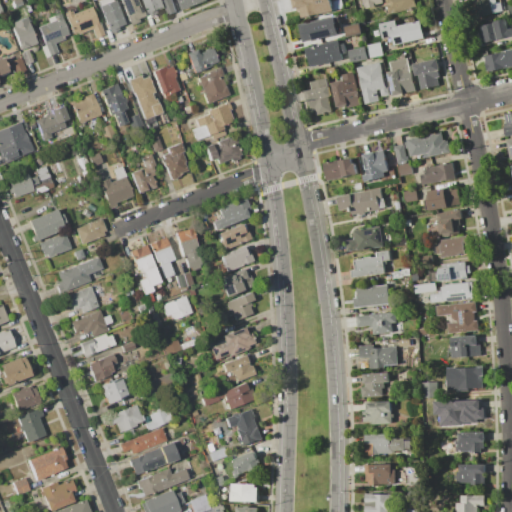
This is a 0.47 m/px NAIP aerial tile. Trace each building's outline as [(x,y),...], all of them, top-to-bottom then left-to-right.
[(13,0),(21,0),(23,5),(14,9),(11,1),(13,0)] [(115,0),(125,24),(118,27),(119,30),(111,34),(99,6),(100,5),(98,0),(115,0)] [(138,20),(139,22),(131,25),(119,0),(138,0),(145,17),(138,20)] [(142,0),(162,0),(165,8),(158,11),(159,14),(150,18),(142,0)] [(172,0),(177,12),(169,16),(165,8),(162,0),(172,0)] [(204,0),(182,10),(178,0),(204,0)] [(291,0),(341,0),(343,8),(301,19),(299,10),(296,11),(295,8),(294,8),(291,0)] [(414,0),(416,7),(388,14),(385,0),(367,5),(366,0),(414,0)] [(495,0),(496,3),(501,2),(504,11),(474,18),(472,9),(478,7),(476,0),(495,0)] [(91,6),(93,10),(95,10),(97,16),(95,17),(97,21),(99,20),(105,34),(96,38),(92,29),(77,35),(76,33),(73,34),(64,13),(72,10),(73,14),(91,6)] [(46,18),(58,13),(67,35),(62,37),(63,40),(53,44),(56,53),(45,58),(40,46),(44,45),(36,27),(48,22),(46,18)] [(301,31),(304,30),(302,23),(311,21),(310,19),(318,17),(319,19),(339,14),(343,33),(303,42),(301,31)] [(12,27),(14,27),(12,22),(27,16),(31,25),(30,26),(37,43),(21,50),(12,27)] [(507,29),(511,28),(511,35),(509,36),(510,38),(497,41),(497,39),(483,42),(482,37),(480,37),(479,33),(481,32),(479,26),(493,22),(493,21),(505,18),(507,29)] [(390,34),(382,36),(379,26),(391,24),(391,27),(419,20),(424,38),(393,45),(390,34)] [(344,26),(359,23),(362,34),(347,37),(344,26)] [(304,48),(337,40),(338,44),(344,43),(346,52),(341,53),(342,59),(309,67),(307,58),(304,59),(303,53),(305,53),(304,48)] [(380,42),(383,55),(369,58),(366,45),(380,42)] [(347,50),(364,46),(367,58),(350,62),(347,50)] [(209,64),(210,66),(194,73),(185,53),(195,49),(197,54),(204,51),(204,49),(208,47),(209,49),(212,48),(217,61),(209,64)] [(511,48),(511,67),(488,73),(484,55),(511,48)] [(28,49),(34,62),(25,66),(21,56),(20,53),(28,49)] [(21,56),(25,66),(26,70),(14,76),(8,62),(21,56)] [(386,72),(391,70),(389,62),(408,57),(416,91),(392,96),(386,72)] [(439,76),(436,76),(439,85),(422,89),(419,75),(415,76),(412,63),(437,57),(440,70),(438,71),(439,76)] [(379,101),(365,104),(357,67),(379,61),(384,79),(386,79),(390,95),(382,97),(380,89),(376,90),(379,101)] [(163,94),(162,92),(160,92),(151,71),(165,65),(166,68),(171,65),(176,76),(174,77),(179,90),(169,94),(168,92),(163,94)] [(220,66),(226,80),(223,81),(229,94),(207,103),(197,78),(208,74),(208,72),(220,66)] [(353,72),(361,105),(349,108),(349,105),(339,108),(338,107),(337,107),(331,82),(342,79),(341,74),(353,72)] [(144,119),(133,93),(130,94),(126,83),(128,82),(127,80),(140,74),(141,78),(148,76),(155,92),(151,93),(154,99),(155,98),(161,112),(144,119)] [(310,81),(325,78),(327,85),(328,85),(330,96),(328,96),(331,112),(317,115),(315,110),(311,111),(308,101),(307,101),(305,90),(312,89),(310,81)] [(120,92),(122,91),(126,102),(124,102),(127,108),(122,110),(126,122),(123,125),(117,126),(112,114),(110,115),(100,89),(116,83),(120,92)] [(92,93),(100,115),(79,124),(70,102),(92,93)] [(180,95),(183,101),(178,103),(175,98),(180,95)] [(228,101),(232,110),(229,110),(234,121),(222,125),(226,135),(213,140),(211,135),(196,141),(191,129),(198,126),(195,118),(208,113),(207,110),(228,101)] [(50,109),(62,104),(68,119),(63,121),(66,127),(50,134),(52,138),(44,141),(40,132),(34,135),(31,128),(37,125),(35,120),(51,113),(50,109)] [(184,108),(190,105),(193,112),(187,115),(184,108)] [(504,114),(511,112),(511,135),(505,137),(502,123),(506,123),(504,114)] [(128,117),(137,113),(144,129),(134,133),(128,117)] [(5,163),(3,158),(0,159),(0,129),(20,121),(28,142),(31,141),(34,150),(5,163)] [(423,158),(423,154),(410,157),(408,148),(406,148),(405,142),(407,141),(407,139),(442,132),(444,140),(448,140),(450,152),(423,158)] [(148,139),(157,135),(162,148),(154,152),(148,139)] [(219,145),(217,141),(228,137),(229,139),(235,136),(238,142),(236,143),(241,154),(239,155),(240,158),(231,162),(230,159),(218,164),(216,158),(210,161),(204,146),(212,143),(213,147),(219,145)] [(163,155),(168,152),(166,148),(180,142),(184,152),(182,152),(186,162),(184,163),(187,170),(179,173),(180,176),(171,180),(162,159),(164,158),(163,155)] [(406,163),(410,162),(412,173),(400,176),(397,165),(399,165),(398,163),(397,163),(393,146),(403,144),(406,155),(407,155),(408,161),(405,161),(406,163)] [(366,174),(365,168),(363,169),(362,165),(365,164),(362,154),(383,150),(387,168),(393,167),(393,169),(395,177),(364,183),(363,175),(366,174)] [(98,152),(102,162),(93,166),(88,156),(98,152)] [(145,167),(141,157),(151,153),(156,166),(153,167),(155,171),(153,172),(154,175),(152,176),(156,186),(138,193),(130,173),(145,167)] [(351,163),(353,162),(356,174),(343,177),(344,178),(328,182),(327,177),(325,177),(324,171),(325,170),(323,163),(339,159),(339,161),(350,158),(351,163)] [(422,184),(420,174),(422,174),(422,170),(424,169),(424,167),(453,162),(455,179),(422,184)] [(40,183),(36,175),(34,170),(45,165),(54,187),(36,194),(34,190),(33,186),(40,183)] [(104,201),(100,190),(101,190),(98,182),(108,178),(110,182),(117,179),(113,169),(121,166),(133,196),(115,203),(116,205),(109,209),(106,201),(104,201)] [(33,186),(34,190),(14,198),(11,193),(10,194),(7,187),(10,186),(7,180),(26,172),(29,178),(36,175),(40,183),(33,186)] [(360,182),(362,190),(355,191),(353,183),(360,182)] [(366,214),(357,216),(356,213),(352,214),(351,209),(341,211),(338,196),(380,187),(382,198),(383,197),(385,207),(380,208),(380,210),(365,213),(366,214)] [(428,198),(429,198),(428,191),(444,188),(445,190),(457,188),(460,204),(447,206),(448,208),(431,211),(431,209),(430,209),(428,198)] [(402,191),(415,189),(417,201),(404,203),(402,191)] [(231,203),(245,198),(250,209),(245,211),(248,217),(215,231),(211,221),(221,217),(218,209),(224,206),(223,204),(230,201),(231,203)] [(32,242),(30,236),(33,235),(27,220),(56,208),(58,215),(62,213),(66,223),(62,224),(65,229),(32,242)] [(458,225),(459,234),(443,237),(442,234),(440,234),(438,220),(437,214),(461,209),(462,219),(459,219),(460,225),(458,225)] [(101,218),(106,231),(102,232),(104,236),(82,245),(75,228),(101,218)] [(243,224),(245,229),(246,228),(251,239),(224,250),(223,246),(221,247),(218,239),(219,239),(217,233),(241,223),(242,225),(243,224)] [(353,239),(353,236),(354,236),(353,230),(379,226),(382,247),(356,251),(356,250),(347,251),(345,240),(353,239)] [(196,255),(199,254),(202,264),(199,265),(199,268),(191,270),(190,267),(187,268),(184,258),(186,257),(185,255),(182,256),(175,232),(192,227),(198,251),(195,252),(196,255)] [(66,234),(71,245),(69,245),(70,247),(71,248),(48,258),(46,254),(43,256),(38,244),(64,233),(65,235),(66,234)] [(437,254),(436,250),(433,251),(432,245),(439,244),(439,240),(466,235),(467,246),(464,246),(465,254),(442,258),(441,253),(437,254)] [(119,240),(124,237),(129,249),(124,252),(119,240)] [(159,261),(156,262),(149,244),(165,237),(174,259),(168,262),(173,275),(163,279),(158,265),(160,264),(159,261)] [(79,244),(81,248),(78,249),(79,252),(73,254),(71,248),(70,247),(79,244)] [(144,278),(140,269),(137,270),(131,255),(134,254),(133,250),(146,244),(155,268),(153,269),(159,282),(150,286),(152,291),(143,295),(137,280),(144,278)] [(248,251),(249,251),(253,261),(233,269),(231,266),(225,269),(220,255),(244,245),(244,246),(246,246),(248,251)] [(352,278),(351,270),(355,270),(354,260),(363,259),(363,257),(370,256),(371,258),(375,257),(375,252),(388,250),(390,260),(386,260),(386,264),(383,264),(384,273),(352,278)] [(432,254),(433,263),(421,264),(420,255),(432,254)] [(56,272),(83,261),(92,281),(64,292),(64,291),(61,292),(57,282),(60,280),(56,272)] [(465,265),(469,265),(470,273),(467,274),(467,278),(440,281),(437,276),(438,269),(451,267),(451,263),(464,261),(465,265)] [(220,278),(243,268),(246,275),(250,274),(255,285),(225,297),(221,286),(223,285),(220,278)] [(402,277),(403,278),(391,279),(390,272),(400,271),(400,270),(408,268),(410,276),(402,277)] [(189,271),(193,284),(180,288),(176,275),(189,271)] [(413,285),(435,282),(436,290),(414,293),(413,285)] [(430,303),(429,294),(438,293),(438,291),(441,291),(440,287),(445,287),(445,285),(469,282),(470,290),(472,290),(473,299),(430,303)] [(99,283),(104,295),(96,299),(91,287),(99,283)] [(73,310),(72,306),(65,309),(60,297),(90,285),(91,287),(96,299),(99,306),(82,313),(79,307),(73,310)] [(377,285),(377,286),(387,285),(389,303),(354,307),(353,297),(357,297),(356,296),(356,295),(355,294),(355,292),(356,291),(357,290),(356,287),(377,285)] [(225,302),(250,291),(253,299),(250,301),(252,305),(249,306),(251,313),(235,320),(233,315),(231,316),(225,302)] [(183,315),(174,319),(173,317),(170,317),(169,315),(165,316),(160,305),(185,295),(192,312),(189,313),(190,315),(184,317),(183,315)] [(454,321),(454,318),(451,318),(451,314),(437,316),(436,305),(475,302),(476,312),(474,312),(474,320),(478,320),(479,331),(448,334),(447,323),(457,322),(457,320),(454,321)] [(0,303),(2,303),(9,321),(0,324),(0,303)] [(71,324),(70,322),(99,310),(102,317),(109,314),(112,322),(105,325),(106,327),(108,327),(109,330),(103,333),(103,332),(92,336),(89,331),(82,333),(81,329),(74,332),(74,330),(72,331),(70,324),(71,324)] [(368,326),(357,327),(356,316),(395,311),(396,323),(391,323),(392,332),(373,334),(372,327),(368,328),(368,326)] [(157,312),(162,324),(155,327),(150,315),(157,312)] [(148,316),(152,325),(147,328),(143,319),(148,316)] [(229,353),(214,359),(207,344),(223,338),(222,335),(244,326),(247,334),(250,332),(255,343),(248,345),(249,348),(230,356),(229,353)] [(0,331),(8,328),(10,334),(12,333),(14,340),(13,340),(16,346),(0,352),(0,331)] [(418,328),(427,328),(427,336),(418,336),(418,328)] [(105,333),(106,336),(111,334),(115,344),(85,357),(79,343),(92,338),(92,339),(105,333)] [(451,337),(476,335),(476,344),(480,343),(481,356),(451,358),(450,345),(451,345),(451,337)] [(170,341),(178,338),(182,349),(166,356),(161,345),(164,344),(163,341),(169,338),(170,341)] [(399,340),(409,339),(410,346),(399,347),(399,340)] [(121,345),(133,341),(136,348),(123,353),(121,345)] [(358,346),(373,345),(373,348),(396,346),(397,365),(385,366),(385,368),(370,369),(369,357),(359,358),(358,346)] [(93,382),(88,368),(89,368),(88,364),(113,353),(117,362),(111,364),(114,371),(110,372),(111,375),(93,382)] [(229,370),(224,372),(221,364),(245,355),(249,366),(255,364),(258,372),(235,383),(229,370)] [(0,364),(23,356),(26,363),(27,362),(31,373),(30,373),(31,375),(7,385),(6,383),(3,384),(0,378),(3,377),(0,368),(0,364)] [(452,368),(478,367),(478,375),(482,375),(482,388),(469,388),(469,391),(453,392),(452,368)] [(383,383),(384,396),(362,397),(361,387),(365,387),(365,384),(364,384),(363,374),(388,372),(389,383),(383,383)] [(100,385),(120,376),(125,388),(127,388),(129,393),(127,394),(128,396),(108,404),(100,385)] [(144,384),(155,379),(159,390),(148,395),(144,384)] [(437,381),(437,397),(423,397),(422,382),(437,381)] [(229,410),(226,404),(225,405),(222,399),(204,406),(200,397),(226,386),(227,389),(244,382),(248,389),(251,388),(255,399),(229,410)] [(25,387),(31,385),(32,389),(34,387),(38,395),(32,398),(33,401),(31,401),(33,405),(18,411),(10,393),(25,386),(25,387)] [(455,401),(478,400),(479,408),(483,407),(484,419),(477,420),(477,423),(456,424),(455,401)] [(391,414),(392,414),(393,424),(370,425),(370,422),(363,422),(363,411),(366,411),(366,402),(390,401),(391,414)] [(136,426),(120,433),(116,422),(111,424),(107,415),(135,404),(140,415),(142,414),(144,420),(135,424),(136,426)] [(148,414),(155,412),(154,409),(161,406),(164,414),(166,413),(167,414),(169,414),(171,418),(169,419),(170,421),(168,421),(168,423),(148,431),(145,423),(151,421),(148,414)] [(22,431),(21,432),(18,426),(20,425),(17,417),(40,408),(43,416),(38,418),(45,435),(27,442),(22,431)] [(250,408),(263,438),(242,447),(240,442),(238,443),(235,437),(238,436),(236,430),(237,429),(235,425),(228,428),(225,419),(250,408)] [(190,411),(195,409),(198,414),(193,417),(190,411)] [(132,455),(129,449),(122,452),(119,444),(162,427),(166,437),(158,440),(159,443),(132,455)] [(470,451),(455,451),(455,440),(458,440),(458,432),(484,432),(484,448),(481,448),(481,453),(470,453),(470,451)] [(391,437),(404,437),(404,451),(394,451),(394,453),(379,453),(379,455),(368,455),(368,452),(365,452),(365,435),(391,435),(391,437)] [(181,438),(181,439),(183,438),(185,442),(183,443),(184,445),(174,449),(178,458),(135,475),(128,459),(181,438)] [(27,459),(61,446),(66,459),(63,460),(67,468),(56,472),(56,473),(49,476),(49,475),(36,480),(27,459)] [(208,453),(223,446),(227,456),(211,462),(208,453)] [(258,464),(259,468),(248,472),(248,470),(239,474),(240,476),(234,478),(232,471),(236,470),(231,459),(252,451),(255,458),(258,457),(260,463),(258,464)] [(396,472),(396,478),(394,478),(394,484),(379,484),(379,486),(369,485),(369,481),(365,481),(365,465),(375,465),(375,464),(390,464),(390,469),(394,469),(394,472),(396,472)] [(456,480),(455,480),(455,475),(456,475),(456,471),(459,471),(459,464),(484,464),(484,485),(470,485),(470,483),(456,482),(456,480)] [(140,488),(138,489),(135,481),(168,467),(170,473),(184,468),(188,479),(156,492),(155,491),(143,496),(140,488)] [(221,475),(225,484),(217,487),(213,478),(221,475)] [(24,477),(29,490),(17,495),(12,482),(24,477)] [(59,484),(70,479),(75,491),(70,493),(74,501),(50,511),(40,488),(58,481),(59,484)] [(231,488),(232,484),(247,484),(247,482),(258,483),(258,493),(259,493),(259,499),(258,499),(258,502),(231,501),(231,495),(229,495),(230,488),(231,488)] [(143,502),(142,501),(170,489),(173,494),(179,491),(183,502),(177,504),(180,511),(177,511),(142,511),(139,504),(143,502)] [(192,511),(188,500),(204,493),(209,507),(220,503),(221,506),(223,505),(225,509),(223,510),(223,511),(192,511)] [(365,511),(366,493),(397,494),(396,511),(365,511)] [(455,511),(456,502),(459,503),(460,495),(484,496),(484,506),(477,506),(476,511),(455,511)] [(7,499),(11,508),(5,511),(1,501),(7,499)] [(54,511),(85,499),(90,511),(54,511)]
